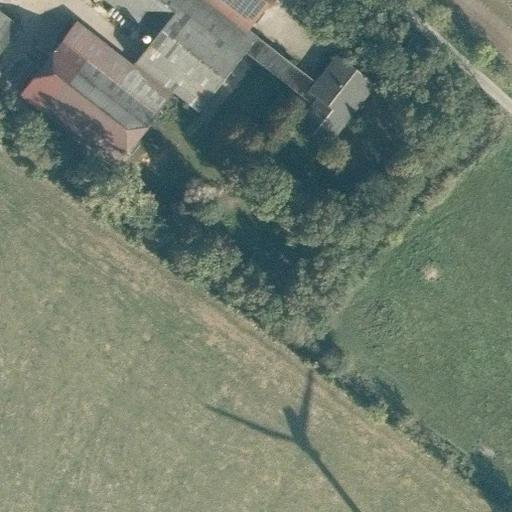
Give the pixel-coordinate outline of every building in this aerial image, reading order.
[(257,61),(268,46),(250,30),(213,0),(97,0),(156,47),(137,72),(171,98),(205,126),(257,61)] [(275,0),(213,0),(250,30),(275,0)] [(0,50),(25,25),(6,6),(0,12),(0,50)] [(137,72),(79,25),(25,91),(116,165),(171,98),(137,72)] [(381,88),(345,62),(326,88),(268,46),(257,61),(319,106),(303,128),(335,151),(381,88)]
